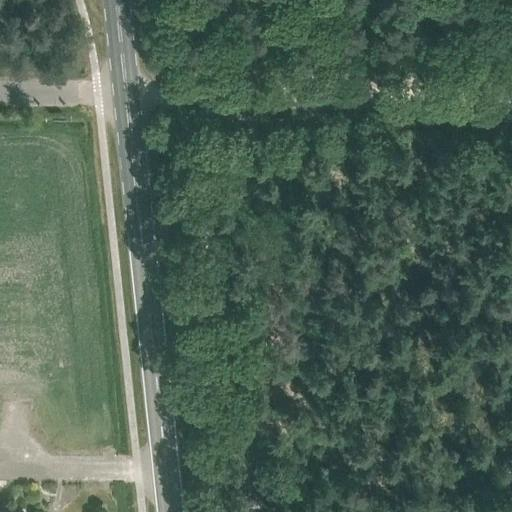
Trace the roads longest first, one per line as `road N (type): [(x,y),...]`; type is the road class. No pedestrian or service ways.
road 1 (primary): [(175,511),(133,95)]
road 2 (track): [(179,95),(511,96)]
road 3 (unclassified): [(0,94),(133,95)]
